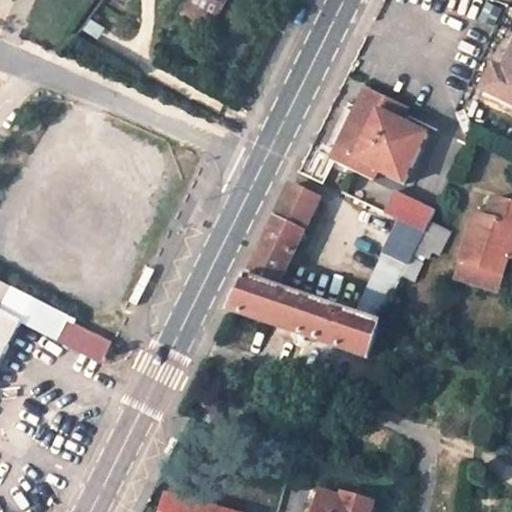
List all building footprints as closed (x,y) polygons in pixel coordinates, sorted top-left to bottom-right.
[(217,13),(225,0),(194,0),(186,14),(208,26),(216,13),(217,13)] [(511,54),(504,71),(494,66),(483,89),(506,101),(511,103),(511,54)] [(407,112),(366,94),(363,99),(382,107),(379,114),(392,120),(395,113),(404,117),(407,112)] [(382,107),(363,99),(334,159),(353,169),(357,161),(404,182),(426,135),(406,126),(409,119),(404,117),(395,113),(392,120),(379,114),(382,107)] [(511,103),(506,101),(501,110),(511,115),(511,103)] [(322,201),(293,186),(251,272),(280,286),(322,201)] [(395,190),(384,213),(423,232),(435,210),(395,190)] [(511,258),(511,204),(495,199),(490,212),(479,208),(461,261),(501,275),(508,257),(511,258)] [(418,245),(442,256),(452,234),(429,223),(418,245)] [(380,322),(408,266),(386,255),(357,314),(380,322)] [(496,292),(501,275),(461,261),(455,278),(496,292)] [(369,359),(381,323),(380,322),(357,314),(248,277),(230,311),(369,359)] [(0,306),(11,286),(0,279),(0,363),(22,322),(23,320),(0,308),(0,306)] [(11,286),(0,306),(0,308),(23,320),(22,322),(42,332),(53,311),(55,308),(11,286)] [(53,311),(42,332),(63,343),(74,322),(53,311)] [(99,334),(74,322),(63,343),(88,355),(99,334)] [(385,324),(383,332),(400,338),(403,330),(385,324)] [(88,355),(102,362),(114,341),(99,334),(88,355)] [(226,427),(235,409),(215,396),(201,420),(226,427)] [(236,511),(162,491),(155,511),(236,511)] [(371,511),(374,502),(346,494),(344,499),(321,493),(315,511),(371,511)]
